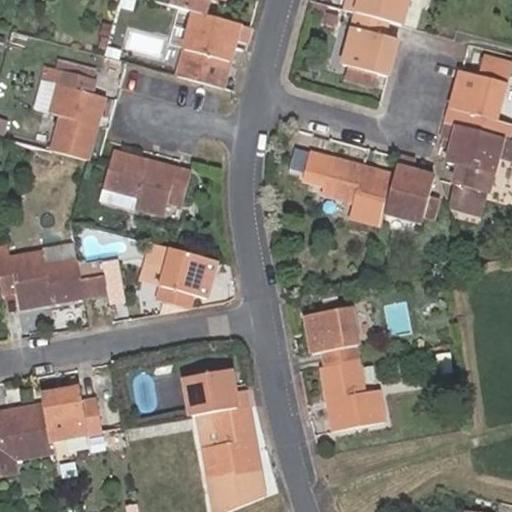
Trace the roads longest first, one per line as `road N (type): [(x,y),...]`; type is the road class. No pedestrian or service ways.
road 1 (residential): [(0,365),(264,319)]
road 2 (residential): [(264,319),(242,173),(261,89)]
road 3 (residential): [(311,511),(264,319)]
road 4 (residential): [(261,89),(391,129)]
